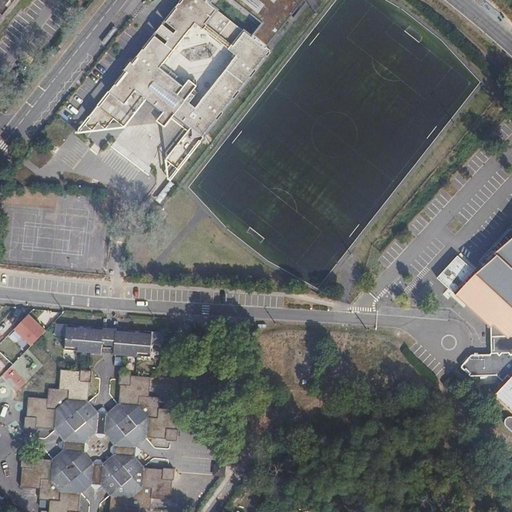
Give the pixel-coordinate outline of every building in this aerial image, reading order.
[(0,0),(0,15),(11,1),(13,2),(12,4),(13,5),(16,0),(0,0)] [(230,106),(271,53),(270,52),(271,51),(267,48),(303,0),(182,0),(168,19),(133,64),(131,62),(124,70),(126,72),(90,117),(91,118),(86,125),(93,131),(99,124),(106,129),(114,119),(124,127),(136,113),(129,107),(134,101),(141,106),(147,99),(164,112),(157,121),(165,127),(172,119),(189,132),(166,160),(177,169),(169,179),(170,181),(198,145),(230,106)] [(23,78),(11,69),(3,80),(15,88),(23,78)] [(132,240),(130,264),(147,266),(149,241),(132,240)] [(30,313),(15,329),(34,347),(49,332),(30,313)] [(78,351),(80,351),(101,353),(102,348),(104,331),(67,328),(67,325),(57,324),(55,336),(66,337),(66,346),(79,347),(78,351)] [(104,331),(102,348),(114,349),(116,332),(104,331)] [(116,332),(114,349),(114,354),(138,356),(138,353),(151,353),(152,343),(162,345),(162,333),(152,332),(152,335),(131,333),(116,332)] [(490,355),(472,355),(461,367),(471,376),(496,375),(503,381),(508,376),(511,379),(495,395),(495,396),(496,396),(508,408),(508,409),(509,409),(510,409),(511,411),(511,418),(510,417),(506,419),(505,422),(507,426),(511,431),(511,335),(491,336),(491,340),(491,351),(491,353),(490,355)] [(23,456),(22,456),(22,457),(21,466),(23,469),(21,487),(40,489),(39,499),(50,501),(48,511),(78,511),(80,495),(92,485),(96,490),(97,490),(101,486),(110,496),(111,496),(109,511),(139,511),(140,508),(150,509),(151,498),(171,500),(172,481),(173,480),(174,479),(175,471),(174,469),(164,468),(163,470),(144,468),(136,457),(141,452),(136,446),(147,437),(166,439),(166,441),(176,442),(178,441),(178,433),(178,431),(177,429),(177,426),(178,410),(159,408),(160,397),(150,396),(151,377),(132,375),(131,374),(121,373),(119,374),(119,384),(121,385),(119,403),(108,412),(105,408),(102,408),(98,411),(88,401),(91,383),(92,381),(92,372),(91,371),(82,370),(80,371),(61,370),(59,389),(49,388),(48,399),(29,397),(26,416),(25,417),(24,427),(25,429),(35,429),(36,428),(55,430),(64,442),(59,445),(58,446),(63,450),(52,459),(34,458),(33,457),(32,456),(24,456),(23,456)] [(225,465),(233,466),(234,456),(223,454),(222,465),(225,465)] [(224,476),(225,465),(222,465),(214,464),(213,475),(224,476)]
